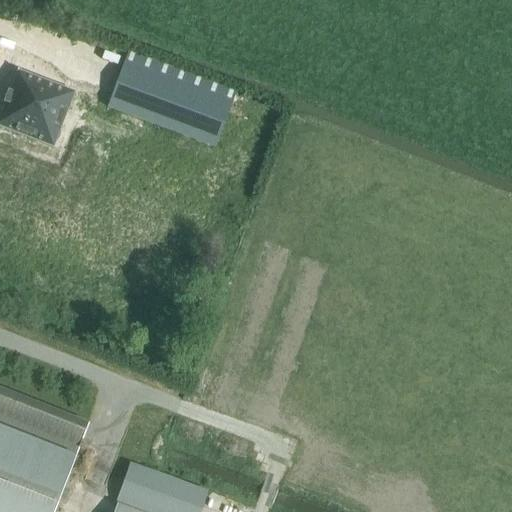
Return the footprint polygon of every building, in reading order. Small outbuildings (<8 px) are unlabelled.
[(127,62),(110,108),(215,148),(229,153),(246,107),(233,102),(232,101),(235,93),(235,92),(129,53),(127,62)] [(6,101),(0,115),(0,123),(55,145),(77,89),(20,67),(21,66),(19,66),(11,88),(9,87),(4,100),(6,101)] [(88,426),(0,391),(0,424),(77,455),(88,426)] [(0,511),(53,511),(68,475),(72,465),(73,462),(0,433),(0,511)] [(133,465),(119,505),(138,511),(201,511),(209,492),(133,465)]
